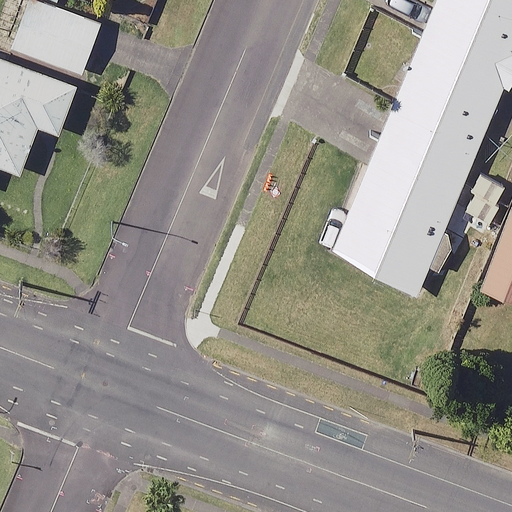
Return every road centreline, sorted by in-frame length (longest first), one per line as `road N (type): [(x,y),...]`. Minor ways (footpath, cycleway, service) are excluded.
road 1 (residential): [(102,384),(265,0)]
road 2 (tertiary): [(102,384),(439,511)]
road 3 (residential): [(102,384),(48,511)]
